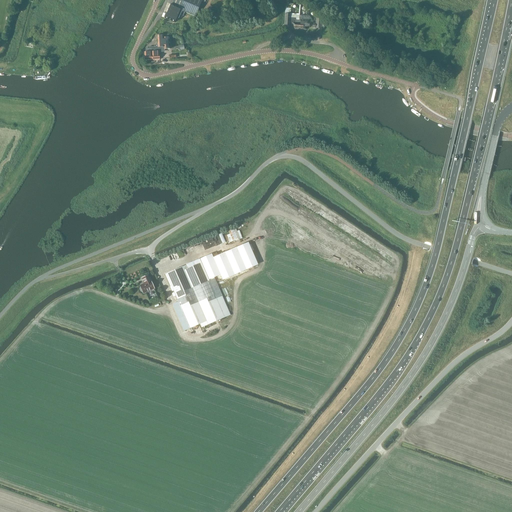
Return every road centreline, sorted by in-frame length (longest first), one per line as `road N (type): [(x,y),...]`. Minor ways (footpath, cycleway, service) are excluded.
road 1 (trunk): [(494,0),(416,305),(370,382),(258,511)]
road 2 (trunk): [(279,511),(383,389),(431,313),(455,248),(511,0)]
road 3 (unclassified): [(392,79),(307,52),(272,50),(140,74),(132,55),(157,0)]
road 4 (unclassified): [(0,316),(39,278),(219,203),(277,155)]
road 5 (unclassified): [(511,321),(457,360),(316,511)]
road 6 (unclassified): [(511,273),(394,233),(302,161),(277,155)]
road 7 (unclassified): [(511,233),(490,229),(478,216),(496,132)]
